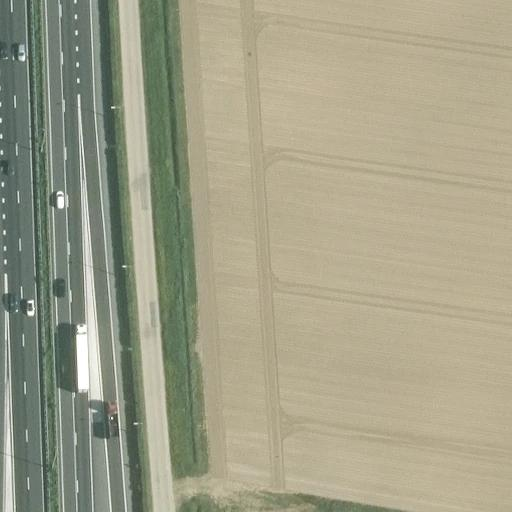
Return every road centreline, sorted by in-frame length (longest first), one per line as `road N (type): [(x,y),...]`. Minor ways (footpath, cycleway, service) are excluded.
road 1 (unclassified): [(161,511),(129,0)]
road 2 (motorway): [(117,511),(101,297),(62,111)]
road 3 (motorway): [(77,511),(62,111)]
road 4 (motorway): [(10,0),(20,272)]
road 5 (motorway): [(20,272),(29,511)]
road 6 (motorway): [(20,272),(0,503)]
